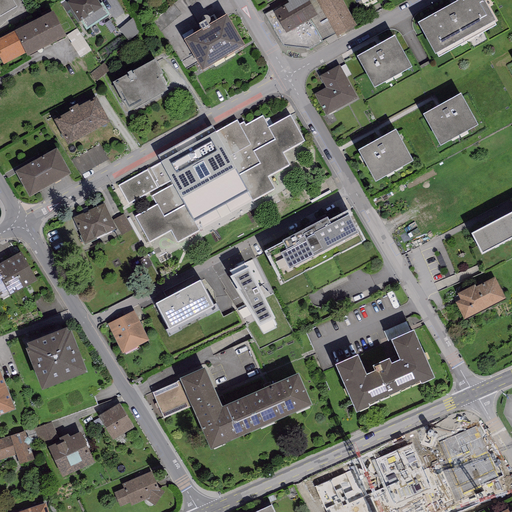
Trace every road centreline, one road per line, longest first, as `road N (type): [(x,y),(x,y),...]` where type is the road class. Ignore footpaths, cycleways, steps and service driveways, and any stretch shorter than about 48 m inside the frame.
road 1 (residential): [(21,221),(285,77)]
road 2 (residential): [(87,323),(349,189)]
road 3 (residential): [(205,511),(472,394)]
road 4 (residential): [(349,189),(472,394)]
road 5 (residential): [(87,323),(200,511)]
road 6 (residential): [(426,0),(285,77)]
road 7 (residential): [(285,77),(349,189)]
road 8 (residential): [(21,221),(87,323)]
